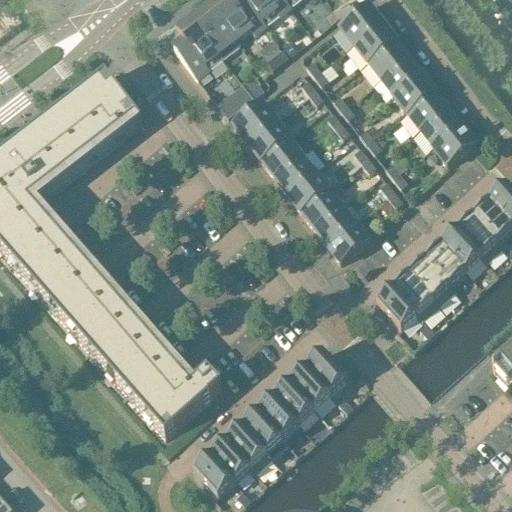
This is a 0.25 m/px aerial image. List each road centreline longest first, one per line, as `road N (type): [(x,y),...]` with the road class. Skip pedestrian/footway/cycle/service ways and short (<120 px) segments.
road 1 (residential): [(101,22),(334,329)]
road 2 (residential): [(511,168),(334,329)]
road 3 (residential): [(334,329),(171,474)]
road 4 (residential): [(511,146),(395,0)]
road 5 (residential): [(497,511),(383,380)]
road 6 (tertiary): [(0,118),(65,69),(101,22)]
